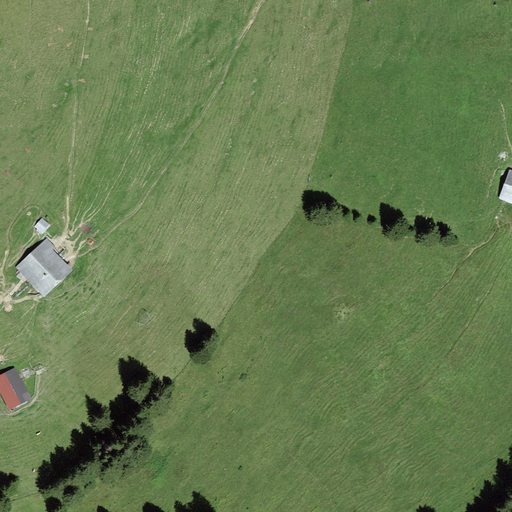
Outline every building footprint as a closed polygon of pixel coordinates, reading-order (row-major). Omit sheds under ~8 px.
[(511,172),(510,172),(501,198),(511,201),(511,172)] [(42,219),(36,226),(42,232),(48,225),(42,219)] [(19,265),(44,291),(68,269),(49,249),(51,247),(45,240),(19,265)] [(27,395),(13,370),(5,374),(18,400),(27,395)] [(0,376),(0,386),(9,404),(18,400),(5,374),(0,376)]
